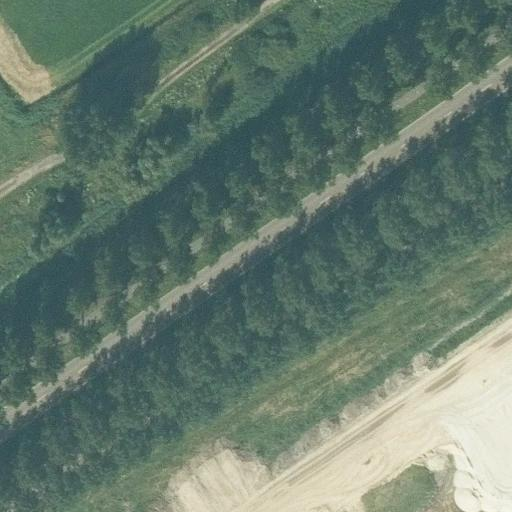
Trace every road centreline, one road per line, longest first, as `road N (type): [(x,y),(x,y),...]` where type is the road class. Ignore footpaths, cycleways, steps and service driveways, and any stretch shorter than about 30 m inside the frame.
road 1 (secondary): [(0,427),(511,67)]
road 2 (unclassified): [(511,349),(278,511)]
